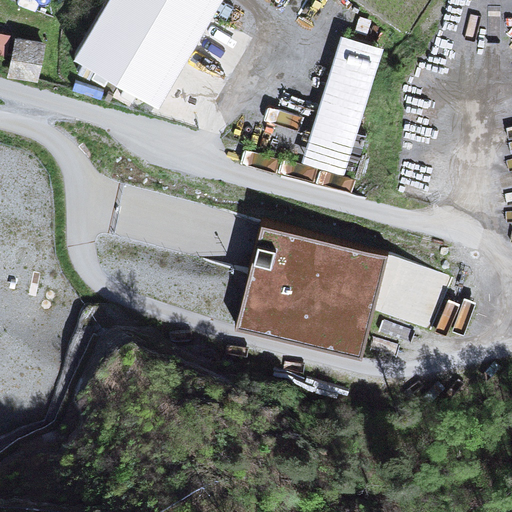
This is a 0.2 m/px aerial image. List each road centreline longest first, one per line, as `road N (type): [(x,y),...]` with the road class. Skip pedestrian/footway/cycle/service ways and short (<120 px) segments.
road 1 (motorway): [(511,339),(235,252),(0,202)]
road 2 (motorway): [(511,460),(0,357)]
road 3 (motorway): [(0,454),(241,511)]
